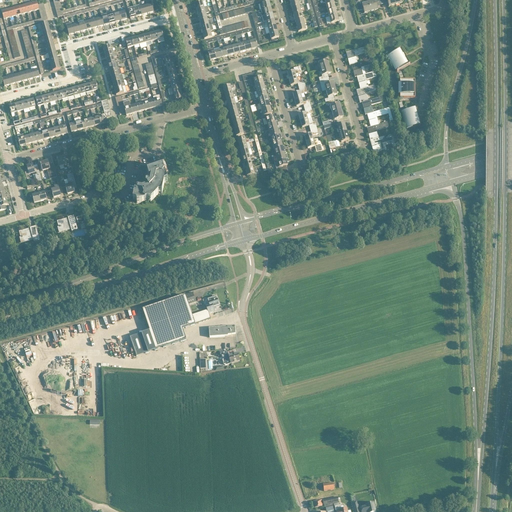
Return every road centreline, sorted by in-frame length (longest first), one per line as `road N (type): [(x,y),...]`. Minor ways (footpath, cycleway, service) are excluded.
road 1 (primary): [(493,0),(493,282),(477,490)]
road 2 (primary): [(492,482),(503,0)]
road 3 (primary): [(451,183),(465,254),(477,490)]
road 4 (residential): [(269,56),(300,166),(360,153),(333,38)]
road 5 (unclassified): [(305,511),(242,318),(251,265),(244,240)]
road 6 (residential): [(0,98),(70,75),(71,45),(179,14)]
road 7 (tertiary): [(244,240),(451,183)]
road 8 (tertiary): [(446,166),(243,221)]
road 9 (tertiary): [(51,293),(244,240)]
road 10 (tertiary): [(235,223),(51,293)]
road 11 (unclassified): [(96,506),(64,481),(0,362)]
road 12 (primary): [(475,0),(448,113),(446,166)]
road 13 (residential): [(7,161),(160,119)]
